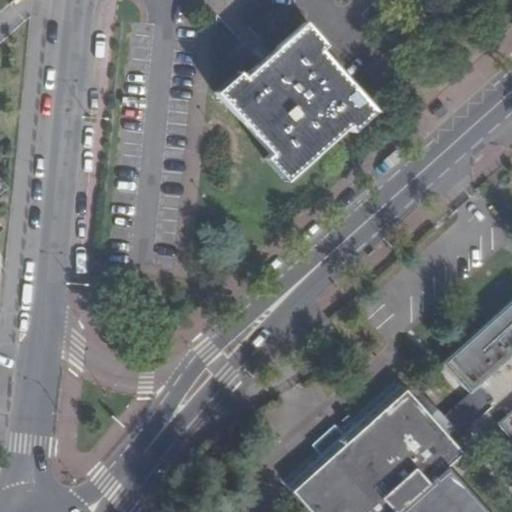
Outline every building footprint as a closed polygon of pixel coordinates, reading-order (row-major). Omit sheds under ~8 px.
[(237,75),(216,94),(268,156),(264,161),(282,181),(345,129),(349,134),(371,116),(316,53),(320,49),(303,29),(242,80),(237,75)] [(479,385),(491,400),(505,417),(495,424),(511,443),(511,299),(441,362),(468,393),(471,390),(472,393),(479,385)] [(429,426),(443,442),(491,400),(479,385),(472,393),(471,390),(468,393),(429,426)] [(423,511),(480,511),(444,471),(458,458),(443,442),(429,426),(403,397),(291,496),(305,511),(399,511),(413,501),(423,511)] [(423,511),(413,501),(399,511),(423,511)]
